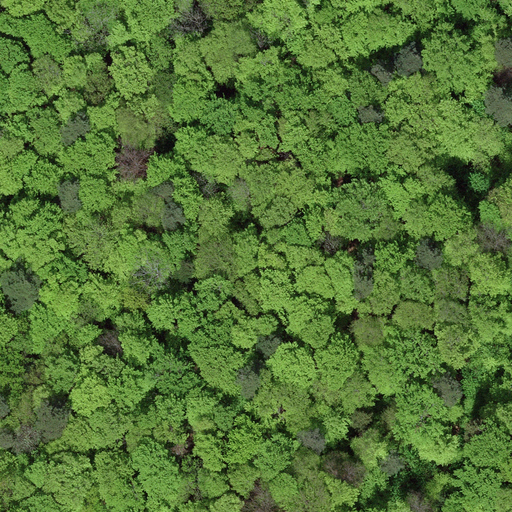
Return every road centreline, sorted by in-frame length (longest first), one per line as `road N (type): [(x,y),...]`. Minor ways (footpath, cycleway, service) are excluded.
road 1 (track): [(0,356),(227,109),(357,0)]
road 2 (track): [(511,150),(468,278),(452,456),(431,511)]
